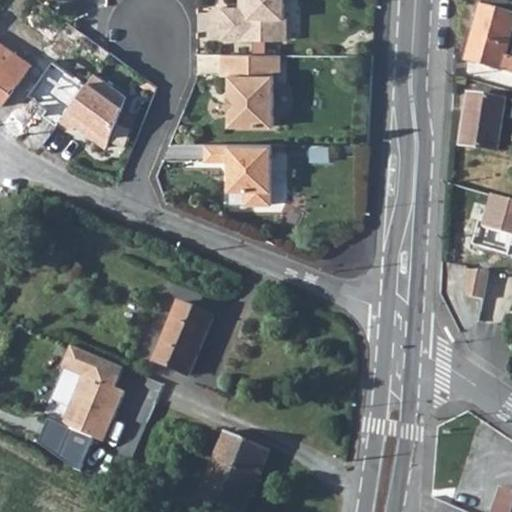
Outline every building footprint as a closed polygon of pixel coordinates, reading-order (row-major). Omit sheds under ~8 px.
[(246,0),(246,6),(241,6),(224,6),(223,38),(279,39),(279,17),(286,17),(286,1),(287,0),(246,0)] [(511,11),(481,2),(466,57),(511,71),(511,54),(505,53),(511,28),(511,11)] [(279,17),(279,39),(289,39),(289,17),(286,17),(279,17)] [(59,34),(79,49),(84,42),(64,27),(59,34)] [(0,103),(2,105),(33,66),(0,43),(0,103)] [(282,54),(223,53),(223,75),(231,75),(231,125),(275,125),(275,70),(282,70),(282,54)] [(104,150),(124,99),(92,76),(58,123),(70,133),(74,128),(104,150)] [(468,92),(460,143),(498,149),(505,99),(468,92)] [(273,144),(206,143),(206,160),(230,160),(230,189),(246,189),(246,204),(272,204),(273,144)] [(511,197),(494,193),(486,224),(511,230),(511,197)] [(487,268),(467,268),(463,288),(469,296),(480,298),(487,268)] [(154,359),(189,374),(213,317),(179,302),(154,359)] [(125,368),(71,347),(63,367),(85,375),(65,426),(106,442),(125,392),(116,389),(125,368)] [(200,495),(237,511),(244,511),(270,449),(227,430),(200,495)] [(511,511),(511,492),(503,489),(495,511),(511,511)]
